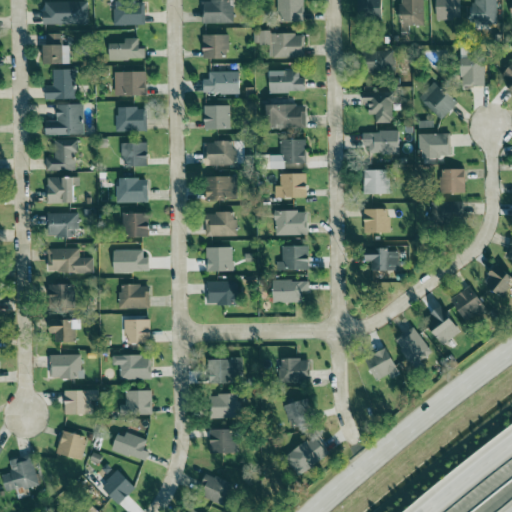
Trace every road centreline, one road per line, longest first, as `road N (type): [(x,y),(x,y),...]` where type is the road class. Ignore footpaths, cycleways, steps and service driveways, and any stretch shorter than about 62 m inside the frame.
road 1 (residential): [(149,511),(173,475),(180,440),(172,0)]
road 2 (residential): [(177,333),(337,331),(377,319),(484,235),(489,127)]
road 3 (residential): [(341,430),(332,0)]
road 4 (residential): [(24,413),(17,0)]
road 5 (secondary): [(511,354),(312,511)]
